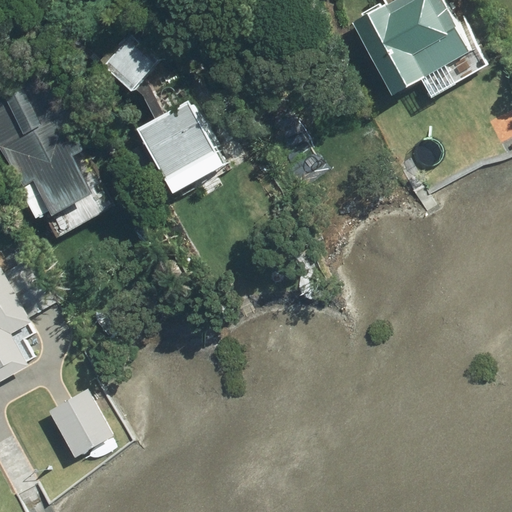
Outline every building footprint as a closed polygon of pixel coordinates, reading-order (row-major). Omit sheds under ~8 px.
[(482,50),(453,0),(404,0),(398,4),(391,7),(365,21),(406,93),(482,50)] [(112,57),(143,83),(169,52),(139,26),(112,57)] [(6,61),(0,64),(0,127),(46,211),(65,200),(68,207),(103,187),(105,186),(84,148),(91,143),(94,142),(50,63),(47,64),(20,79),(19,78),(9,60),(6,61)] [(198,95),(147,124),(175,173),(226,144),(198,95)] [(6,265),(0,268),(0,378),(32,361),(15,329),(36,318),(33,313),(57,300),(34,258),(10,271),(6,265)] [(119,431),(93,388),(55,410),(81,454),(119,431)]
